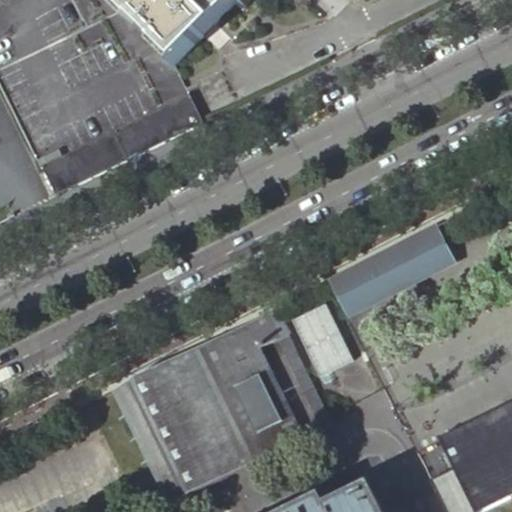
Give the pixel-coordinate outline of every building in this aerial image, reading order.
[(114,0),(110,5),(130,25),(135,21),(158,43),(154,48),(174,68),(234,8),(240,15),(254,0),(114,0)] [(45,174),(55,197),(204,125),(190,97),(63,158),(41,169),(44,175),(45,174)] [(440,252),(347,297),(363,328),(446,289),(436,268),(446,264),(440,252)] [(316,378),(351,364),(328,303),(292,316),(316,378)] [(276,311),(263,317),(322,433),(335,426),(276,311)] [(247,325),(119,391),(175,506),(305,441),(247,325)] [(511,406),(440,442),(454,470),(462,485),(438,497),(445,511),(481,511),(511,497),(511,406)] [(0,477),(0,511),(41,511),(71,502),(56,458),(0,477)] [(454,470),(430,482),(438,497),(462,485),(454,470)] [(295,511),(293,511),(381,511),(379,508),(364,477),(295,511)]
